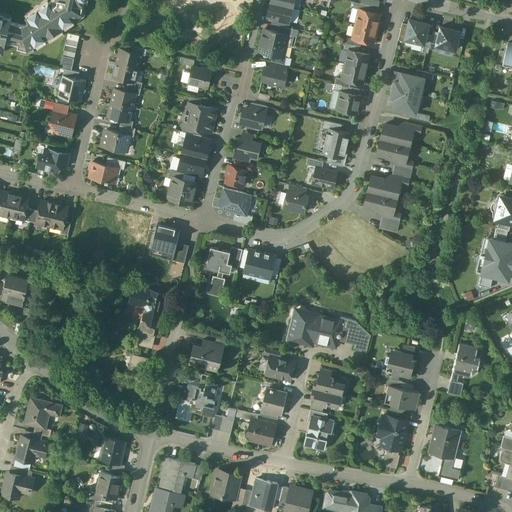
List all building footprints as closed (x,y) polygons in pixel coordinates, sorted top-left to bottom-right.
[(0,0),(0,52),(3,53),(6,42),(18,45),(17,49),(27,51),(25,26),(10,23),(11,19),(0,16),(0,0)] [(51,1),(26,18),(29,23),(25,26),(27,51),(46,38),(47,40),(63,29),(62,28),(81,15),(83,8),(72,5),(72,3),(83,6),(84,0),(57,0),(57,4),(54,6),(51,1)] [(293,8),(271,2),(268,16),(273,17),(289,21),(293,8)] [(361,3),(354,2),(353,8),(359,9),(368,11),(370,6),(361,3)] [(368,11),(359,9),(356,25),(377,30),(381,14),(368,11)] [(289,21),(273,17),(272,23),(280,25),(288,27),(289,21)] [(405,39),(424,44),(427,34),(429,24),(410,19),(409,24),(405,39)] [(409,24),(403,23),(399,40),(404,42),(405,39),(409,24)] [(288,27),(280,25),(278,32),(289,34),(288,35),(292,35),(293,28),(288,27)] [(377,30),(356,25),(352,38),(362,41),(374,43),(377,30)] [(460,31),(441,27),(439,32),(436,45),(455,50),(460,31)] [(278,32),(265,28),(262,40),(286,46),(288,35),(289,34),(278,32)] [(439,32),(434,31),(433,36),(429,48),(435,50),(436,45),(439,32)] [(433,36),(427,34),(424,44),(423,51),(428,53),(429,48),(433,36)] [(352,38),(348,37),(347,43),(359,46),(360,46),(362,41),(352,38)] [(67,39),(65,45),(77,47),(78,41),(67,39)] [(286,46),(262,40),(259,51),(273,55),(283,57),(283,56),(286,46)] [(511,43),(508,42),(506,52),(503,64),(511,66),(511,43)] [(347,43),(346,43),(344,49),(349,50),(358,52),(359,46),(347,43)] [(65,45),(64,50),(76,53),(77,47),(65,45)] [(147,49),(133,46),(132,52),(141,54),(145,55),(147,49)] [(132,52),(120,49),(117,62),(138,68),(141,54),(132,52)] [(76,53),(64,50),(63,56),(74,58),(76,53)] [(358,52),(349,50),(345,63),(367,68),(370,55),(358,52)] [(503,64),(506,52),(500,51),(496,68),(501,69),(503,64)] [(283,57),(273,55),(271,61),(285,64),(287,57),(283,56),(283,57)] [(74,58),(63,56),(60,68),(65,69),(72,70),(74,58)] [(195,60),(181,57),(180,63),(193,66),(195,60)] [(271,61),(269,67),(286,71),(288,65),(285,64),(271,61)] [(138,68),(117,62),(113,76),(129,80),(135,81),(138,68)] [(367,68),(345,63),(342,79),(351,81),(363,84),(367,68)] [(269,67),(265,66),(262,80),(269,82),(270,84),(273,85),(276,83),(284,85),(287,71),(286,71),(269,67)] [(211,71),(203,69),(203,70),(193,67),(192,73),(189,83),(199,85),(207,87),(211,71)] [(72,70),(65,69),(63,75),(78,78),(80,72),(72,70)] [(417,70),(415,76),(425,78),(433,80),(435,74),(417,70)] [(192,73),(184,72),(182,81),(189,83),(192,73)] [(421,96),(425,78),(415,76),(402,72),(400,82),(395,81),(393,89),(421,96)] [(78,78),(63,75),(58,96),(81,101),(86,80),(78,78)] [(342,79),(336,78),(335,83),(349,87),(351,81),(342,79)] [(135,81),(129,80),(127,86),(141,89),(142,83),(135,81)] [(199,85),(189,83),(188,89),(198,92),(199,85)] [(127,87),(115,85),(112,98),(133,103),(137,90),(127,87)] [(360,89),(342,85),(341,91),(358,95),(360,89)] [(141,89),(127,86),(127,87),(137,90),(139,95),(141,89)] [(416,113),(421,96),(393,89),(392,97),(396,98),(394,108),(407,111),(416,113)] [(358,95),(341,91),(337,108),(357,113),(361,96),(358,95)] [(271,95),(259,92),(257,98),(269,101),(271,95)] [(202,99),(190,96),(189,102),(201,105),(202,99)] [(37,105),(53,107),(54,100),(38,98),(37,105)] [(133,103),(112,98),(108,116),(122,119),(129,121),(129,120),(133,103)] [(502,108),(503,102),(492,99),(490,105),(502,108)] [(201,105),(189,102),(188,106),(186,107),(185,113),(214,121),(217,109),(201,105)] [(69,106),(56,103),(53,113),(58,114),(59,111),(67,113),(69,106)] [(267,106),(252,103),(250,109),(265,112),(267,106)] [(250,109),(244,107),(240,122),(248,124),(248,126),(255,128),(255,126),(262,127),(266,113),(265,112),(250,109)] [(67,113),(59,111),(58,114),(53,113),(51,121),(58,133),(71,136),(76,115),(67,113)] [(416,113),(407,111),(405,116),(429,122),(431,116),(416,113)] [(214,121),(185,113),(183,119),(185,122),(184,126),(195,128),(211,132),(214,121)] [(129,121),(122,119),(120,125),(132,128),(133,121),(129,120),(129,121)] [(329,128),(341,130),(342,125),(325,121),(323,127),(329,128)] [(422,126),(405,122),(403,128),(412,130),(412,131),(421,133),(422,126)] [(403,128),(385,124),(381,139),(408,145),(412,131),(412,130),(403,128)] [(132,128),(120,125),(118,133),(130,136),(134,137),(136,129),(132,128)] [(184,126),(183,125),(182,131),(187,133),(193,134),(195,128),(184,126)] [(343,159),(350,132),(341,130),(329,128),(323,154),(329,155),(343,159)] [(118,133),(107,130),(105,137),(103,137),(101,145),(123,150),(125,143),(129,141),(130,136),(118,133)] [(254,135),(242,132),(241,138),(252,141),(254,135)] [(193,134),(187,133),(186,138),(186,139),(200,142),(202,136),(193,134)] [(186,138),(179,136),(178,143),(184,145),(186,139),(186,138)] [(241,138),(239,138),(235,152),(236,152),(251,156),(257,157),(261,143),(252,141),(241,138)] [(200,142),(186,139),(184,145),(182,152),(207,158),(210,144),(200,142)] [(405,159),(408,145),(381,139),(378,154),(396,158),(404,160),(405,159)] [(68,147),(55,145),(54,150),(67,153),(66,153),(68,147)] [(18,149),(7,146),(4,157),(16,160),(18,149)] [(67,153),(54,150),(54,151),(46,149),(44,154),(43,154),(43,155),(40,154),(37,166),(45,168),(45,169),(58,172),(58,169),(63,166),(66,167),(69,154),(67,153)] [(207,158),(182,152),(181,159),(179,165),(194,169),(203,172),(207,158)] [(251,156),(236,152),(234,159),(236,160),(250,163),(251,156)] [(342,165),(343,159),(329,155),(328,162),(342,165)] [(126,161),(108,157),(106,165),(118,168),(124,170),(126,161)] [(181,159),(174,157),(172,165),(179,166),(179,165),(181,159)] [(324,161),(308,158),(306,164),(317,167),(322,168),(324,161)] [(414,161),(405,159),(404,160),(396,158),(392,175),(410,179),(414,161)] [(250,163),(236,160),(234,166),(247,169),(252,170),(253,164),(250,163)] [(106,165),(94,162),(93,169),(91,169),(89,177),(112,183),(113,176),(117,174),(118,168),(106,165)] [(194,169),(179,165),(179,166),(178,171),(184,173),(192,175),(194,169)] [(234,166),(230,165),(225,182),(242,186),(243,184),(245,185),(246,184),(247,179),(246,178),(244,177),(247,169),(234,166)] [(322,168),(317,167),(315,173),(313,174),(312,178),(313,180),(313,183),(333,188),(337,171),(322,168)] [(178,171),(171,170),(169,178),(173,179),(173,178),(175,177),(183,179),(184,173),(178,171)] [(410,179),(392,175),(391,181),(399,182),(399,183),(408,186),(410,179)] [(391,181),(372,176),(368,191),(395,197),(399,183),(399,182),(391,181)] [(183,179),(175,177),(173,178),(173,179),(168,196),(170,198),(190,203),(192,202),(197,184),(195,182),(183,179)] [(307,188),(290,184),(288,191),(305,196),(305,195),(307,188)] [(233,189),(224,187),(220,204),(223,209),(236,212),(246,214),(251,194),(233,189)] [(305,196),(288,191),(284,207),(304,212),(308,196),(305,195),(305,196)] [(395,197),(368,191),(365,205),(384,210),(392,212),(392,211),(395,197)] [(9,193),(3,192),(0,202),(0,203),(0,214),(11,217),(16,194),(15,194),(10,193),(11,192),(10,192),(9,193)] [(21,196),(17,195),(17,194),(16,194),(11,217),(24,220),(27,208),(29,198),(23,196),(23,195),(22,195),(21,196)] [(511,197),(504,196),(500,195),(494,219),(499,220),(511,223),(511,197)] [(48,202),(42,201),(39,211),(36,223),(49,226),(55,203),(54,203),(54,204),(49,203),(50,202),(48,201),(48,202)] [(60,205),(55,204),(56,203),(55,203),(49,226),(62,229),(63,230),(65,222),(68,207),(61,206),(62,205),(61,204),(60,205)] [(33,210),(27,208),(24,220),(30,222),(33,210)] [(39,211),(33,210),(30,222),(36,223),(39,211)] [(392,211),(392,212),(384,210),(379,228),(397,232),(402,213),(392,211)] [(246,214),(236,212),(234,220),(251,224),(253,216),(246,214)] [(511,223),(499,220),(498,228),(508,230),(509,231),(511,223)] [(65,222),(63,230),(62,229),(61,233),(68,235),(71,223),(65,222)] [(162,255),(174,258),(177,242),(181,229),(157,224),(152,247),(163,250),(162,255)] [(495,234),(507,237),(508,230),(498,228),(496,228),(495,234)] [(495,234),(494,240),(505,242),(507,237),(495,234)] [(494,240),(488,238),(485,247),(488,248),(486,256),(511,262),(511,244),(505,242),(494,240)] [(185,262),(189,245),(177,242),(174,258),(173,259),(185,262)] [(230,251),(211,246),(206,265),(219,268),(219,270),(224,271),(230,273),(231,270),(232,267),(233,263),(228,262),(231,251),(230,251)] [(243,249),(231,246),(230,251),(231,251),(228,262),(233,263),(232,267),(238,268),(239,264),(243,250),(243,249)] [(244,272),(257,275),(263,252),(250,249),(249,252),(246,265),(244,272)] [(239,264),(246,265),(249,252),(243,250),(239,264)] [(276,255),(263,252),(257,275),(270,278),(271,276),(275,258),(276,255)] [(493,276),(509,280),(511,268),(511,262),(486,256),(484,264),(481,263),(479,273),(482,273),(493,276)] [(282,260),(275,258),(271,276),(277,277),(282,260)] [(219,270),(217,276),(213,275),(212,282),(211,283),(212,283),(211,287),(223,290),(223,287),(224,286),(226,278),(222,277),(224,271),(219,270)] [(493,276),(482,273),(479,285),(490,288),(493,276)] [(29,280),(9,274),(6,288),(4,287),(1,301),(10,303),(11,301),(23,304),(29,280)] [(223,290),(211,287),(212,283),(211,283),(212,282),(210,281),(207,293),(223,296),(225,287),(224,286),(223,287),(223,290)] [(154,292),(152,293),(151,291),(152,290),(151,290),(137,287),(136,291),(134,292),(132,301),(144,304),(147,310),(146,310),(144,316),(146,319),(145,324),(142,323),(140,331),(154,334),(155,329),(153,328),(154,324),(156,324),(157,321),(161,319),(166,296),(163,295),(161,296),(160,294),(161,294),(161,293),(160,294),(154,292)] [(32,309),(25,307),(22,322),(28,323),(32,309)] [(245,312),(237,310),(235,317),(243,319),(245,312)] [(308,339),(316,341),(321,316),(296,310),(289,338),(307,343),(308,339)] [(340,321),(328,318),(327,316),(323,315),(321,316),(316,341),(335,345),(337,336),(341,321),(340,321)] [(356,320),(341,317),(340,321),(341,321),(337,336),(356,341),(354,349),(367,352),(371,335),(356,320)] [(22,322),(18,321),(15,330),(26,332),(28,323),(22,322)] [(154,334),(140,331),(138,330),(135,343),(151,347),(154,334)] [(228,339),(217,336),(215,342),(225,345),(226,346),(228,339)] [(215,342),(206,339),(205,346),(193,343),(189,361),(199,363),(198,366),(207,368),(207,365),(219,368),(225,345),(215,342)] [(415,347),(403,344),(402,351),(413,354),(415,347)] [(478,348),(459,344),(453,370),(471,375),(473,366),(478,367),(480,358),(475,357),(478,348)] [(283,352),(265,348),(264,354),(271,356),(271,355),(281,358),(283,352)] [(402,351),(394,349),(393,356),(387,354),(385,362),(388,363),(386,370),(386,371),(400,374),(410,377),(412,369),(415,370),(417,361),(412,360),(413,354),(402,351)] [(151,359),(135,355),(132,367),(149,371),(151,359)] [(281,358),(271,355),(271,356),(267,370),(267,374),(290,380),(295,361),(281,358)] [(332,370),(320,367),(319,373),(331,376),(332,370)] [(400,374),(386,371),(386,370),(382,369),(381,376),(387,378),(398,380),(400,374)] [(331,376),(319,373),(317,380),(319,381),(318,383),(314,382),(312,387),(342,395),(345,382),(333,379),(334,377),(331,376)] [(398,380),(387,378),(386,384),(390,385),(390,384),(401,387),(402,381),(398,380)] [(208,381),(201,379),(199,387),(188,385),(186,392),(185,391),(183,399),(191,401),(192,398),(198,400),(197,405),(204,407),(202,414),(212,416),(216,399),(207,397),(208,393),(215,395),(218,385),(208,382),(208,381)] [(463,383),(450,380),(448,392),(460,395),(463,383)] [(401,387),(390,384),(390,385),(388,394),(392,395),(390,403),(403,406),(415,409),(419,391),(401,387)] [(342,395),(312,387),(311,392),(315,393),(315,396),(313,395),(312,403),(324,405),(326,406),(327,403),(339,406),(342,395)] [(286,392),(273,389),(271,388),(271,389),(268,388),(264,403),(266,403),(265,410),(279,413),(281,414),(286,392)] [(62,405),(31,397),(24,423),(35,426),(46,428),(49,413),(59,416),(62,405)] [(324,405),(312,403),(310,409),(322,412),(324,405)] [(403,406),(391,403),(390,409),(401,412),(403,406)] [(322,412),(310,409),(307,421),(309,422),(311,415),(326,418),(327,413),(322,412)] [(279,413),(265,410),(263,416),(277,419),(279,413)] [(258,414),(243,411),(241,417),(251,419),(251,418),(257,420),(258,414)] [(227,417),(216,414),(212,428),(224,431),(227,417)] [(326,418),(311,415),(309,422),(304,443),(324,448),(327,437),(326,437),(328,430),(332,431),(334,420),(326,418)] [(409,421),(383,415),(378,435),(389,438),(387,446),(395,447),(399,449),(402,449),(409,421)] [(257,420),(251,418),(251,419),(246,439),(271,444),(276,424),(257,420)] [(461,430),(436,424),(429,451),(443,455),(454,457),(461,430)] [(46,428),(35,426),(34,432),(43,434),(50,436),(52,429),(46,428)] [(34,432),(25,430),(24,436),(41,440),(43,434),(34,432)] [(24,436),(21,435),(16,457),(33,462),(36,452),(45,454),(48,442),(41,440),(24,436)] [(511,437),(504,435),(501,447),(502,447),(511,449),(511,437)] [(126,441),(105,436),(100,459),(114,463),(120,465),(121,464),(126,441)] [(511,449),(502,447),(498,458),(511,462),(507,477),(510,478),(511,478),(511,449)] [(393,453),(387,451),(383,464),(397,467),(400,454),(398,454),(393,453)] [(454,457),(443,455),(441,465),(451,467),(454,457)] [(196,464),(177,459),(176,460),(168,458),(161,488),(179,493),(184,475),(192,477),(196,465),(196,464)] [(120,465),(114,463),(112,468),(124,471),(125,465),(121,464),(120,465)] [(204,467),(196,465),(192,477),(192,478),(201,481),(204,467)] [(451,467),(441,465),(438,475),(458,480),(461,470),(451,467)] [(33,471),(12,466),(10,473),(31,478),(33,471)] [(232,474),(218,471),(213,490),(212,494),(221,496),(234,499),(235,500),(238,488),(241,474),(233,472),(232,474)] [(10,473),(8,472),(2,493),(19,497),(21,488),(31,490),(34,479),(31,478),(10,473)] [(122,477),(101,472),(96,492),(95,493),(103,495),(117,498),(122,477)] [(499,475),(493,473),(490,484),(496,486),(499,475)] [(504,477),(499,475),(496,486),(495,486),(501,488),(504,477)] [(507,477),(504,477),(501,488),(507,489),(510,478),(507,477)] [(277,483),(257,478),(253,491),(250,505),(262,508),(262,504),(272,507),(273,499),(277,485),(277,483)] [(283,487),(277,485),(273,499),(280,501),(283,487)] [(291,488),(283,486),(283,487),(280,501),(278,509),(285,511),(287,499),(288,500),(291,488)] [(307,511),(313,491),(292,486),(291,488),(288,500),(287,499),(285,511),(289,511),(307,511)] [(161,488),(157,487),(150,511),(170,511),(172,505),(181,507),(184,494),(179,493),(161,488)] [(238,488),(235,500),(234,499),(232,508),(241,510),(243,503),(246,490),(238,488)] [(253,491),(246,490),(243,503),(250,505),(253,491)] [(349,494),(331,490),(327,493),(324,506),(336,508),(337,505),(353,508),(352,511),(365,511),(367,507),(370,505),(370,504),(369,502),(368,502),(369,497),(367,494),(353,491),(349,494)] [(96,492),(91,491),(90,498),(95,499),(101,501),(103,495),(95,493),(96,492)] [(101,501),(100,507),(111,509),(113,504),(101,501)] [(440,511),(439,503),(420,505),(421,506),(421,511),(440,511)]
